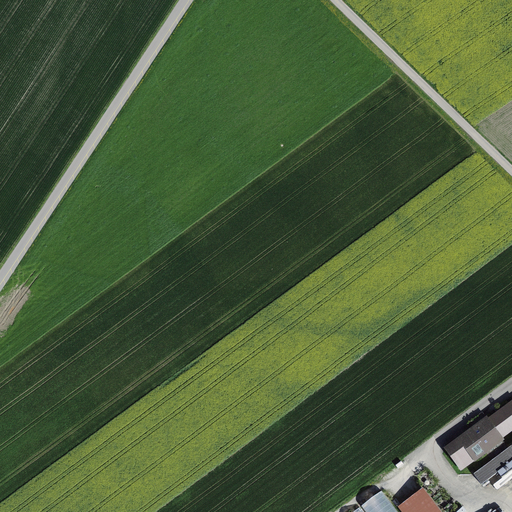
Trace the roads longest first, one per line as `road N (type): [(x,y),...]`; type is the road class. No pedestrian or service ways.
road 1 (tertiary): [(186,0),(0,281)]
road 2 (unclassified): [(335,0),(511,171)]
